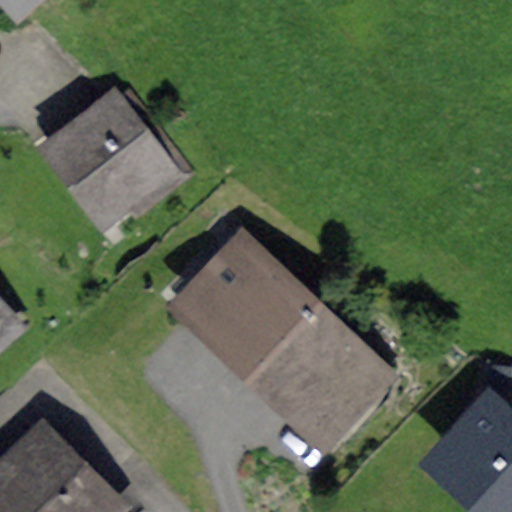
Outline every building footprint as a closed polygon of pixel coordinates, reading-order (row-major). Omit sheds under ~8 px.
[(184,169),(125,92),(57,143),(106,209),(132,189),(141,202),(184,169)] [(190,300),(257,364),(312,305),(246,243),(190,300)] [(312,305),(257,364),(323,427),(378,369),(312,305)] [(511,511),(511,420),(493,403),(442,459),(500,511),(511,511)] [(43,437),(0,479),(0,500),(11,511),(95,511),(107,501),(43,437)]
